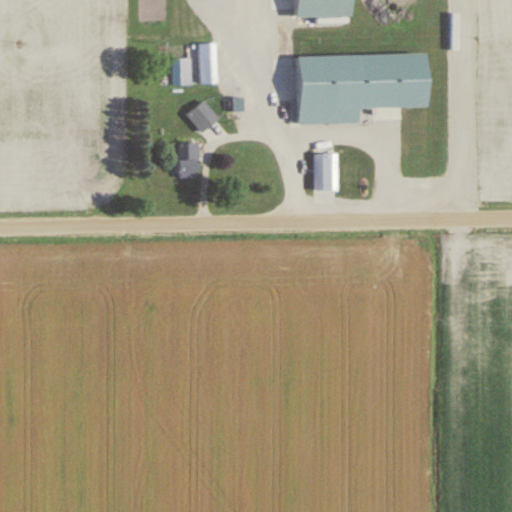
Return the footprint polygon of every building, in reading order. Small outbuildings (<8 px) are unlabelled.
[(199,85),(216,85),(216,44),(199,44),(199,85)] [(357,108),(426,107),(426,53),(297,55),(298,125),(358,124),(357,108)] [(190,87),(190,59),(172,59),(172,87),(190,87)] [(186,116),(201,134),(218,120),(203,102),(186,116)] [(198,179),(198,143),(177,143),(177,179),(198,179)] [(335,191),(335,154),(314,154),(314,191),(335,191)]
